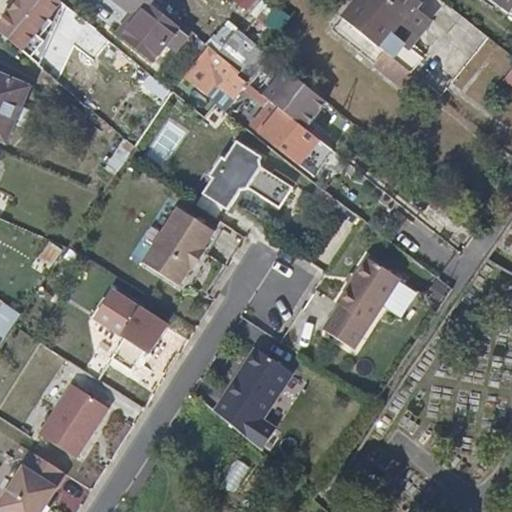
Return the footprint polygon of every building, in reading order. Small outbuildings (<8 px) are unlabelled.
[(70,4),(64,0),(19,0),(0,26),(0,35),(35,67),(70,4)] [(148,6),(152,1),(150,0),(125,0),(123,3),(140,16),(124,36),(155,61),(158,57),(166,45),(177,53),(188,40),(166,22),(167,22),(148,6)] [(234,0),(244,12),(258,0),(234,0)] [(355,0),(342,17),(394,59),(428,16),(414,5),(418,1),(416,0),(355,0)] [(511,0),(488,0),(511,16),(511,0)] [(264,23),(279,34),(291,19),(276,8),(264,23)] [(185,78),(198,88),(216,66),(231,78),(238,70),(222,57),(210,47),(185,78)] [(400,84),(409,72),(384,53),(375,65),(400,84)] [(282,83),(295,93),(303,83),(290,72),(282,83)] [(15,125),(23,107),(30,91),(0,77),(0,140),(8,144),(15,125)] [(301,120),(320,96),(303,83),(295,93),(284,107),(301,120)] [(281,110),(271,102),(268,106),(278,114),(281,110)] [(33,112),(23,107),(15,125),(25,129),(33,112)] [(296,141),(305,129),(281,110),(278,114),(262,133),(286,153),(287,152),(296,141)] [(306,149),(315,137),(305,129),(296,141),(306,149)] [(298,160),(306,149),(296,141),(287,152),(298,160)] [(263,158),(239,142),(205,195),(229,210),(241,190),(248,188),(282,210),(296,189),(260,166),(263,158)] [(116,175),(132,151),(121,143),(105,167),(116,175)] [(190,215),(154,269),(180,286),(216,232),(190,215)] [(38,257),(51,266),(62,250),(49,242),(38,257)] [(402,277),(369,256),(325,324),(358,346),(402,277)] [(171,326),(115,292),(99,319),(129,337),(116,359),(135,371),(147,352),(154,355),(171,326)] [(295,375),(257,351),(217,413),(264,454),(278,432),(265,423),(295,375)] [(113,409),(75,385),(42,435),(80,459),(113,409)] [(43,511),(69,475),(36,453),(0,506),(0,510),(2,511),(43,511)] [(237,494),(248,465),(235,460),(224,489),(237,494)]
